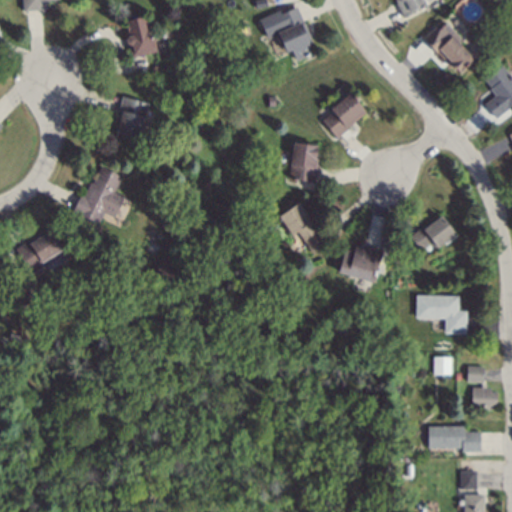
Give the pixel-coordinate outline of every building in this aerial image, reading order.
[(42,0),(42,7),(20,9),(19,0),(42,0)] [(392,1),(393,0),(417,0),(420,4),(400,15),(392,1)] [(293,5),(307,38),(305,39),(306,40),(304,41),(308,50),(291,58),(286,48),(282,50),(274,32),(266,35),(257,16),(277,7),(278,11),(293,5)] [(142,14),(149,47),(130,52),(128,44),(123,42),(123,38),(124,35),(121,19),(142,14)] [(419,37),(431,24),(435,28),(442,21),(457,36),(453,40),(470,56),(455,70),(447,62),(446,64),(419,37)] [(511,101),(492,117),(480,103),(491,94),(486,87),(488,86),(480,77),(498,63),(511,80),(511,101)] [(149,73),(147,66),(155,64),(156,71),(149,73)] [(360,108),(342,122),(344,125),(331,135),(317,117),(328,109),(326,107),(346,91),(360,108)] [(181,97),(188,92),(192,98),(185,103),(181,97)] [(145,101),(134,138),(110,131),(116,110),(114,110),(119,94),(145,101)] [(265,103),(264,96),(271,95),(272,103),(265,103)] [(315,157),(311,180),(284,176),(290,140),(314,144),(312,156),(315,157)] [(117,174),(94,221),(68,208),(77,192),(80,193),(87,180),(89,181),(97,164),(117,174)] [(211,199),(217,193),(223,200),(216,205),(211,199)] [(314,226),(324,241),(308,252),(298,237),(296,238),(291,231),(288,234),(274,214),(294,200),(312,227),(314,226)] [(428,239),(416,248),(405,233),(423,219),(426,222),(437,213),(451,232),(433,246),(428,239)] [(45,225),(58,247),(48,254),(50,257),(27,272),(11,246),(45,225)] [(379,248),(369,281),(334,270),(341,246),(350,249),(351,244),(359,247),(360,242),(379,248)] [(399,264),(393,266),(391,259),(398,257),(399,264)] [(150,275),(157,260),(172,267),(165,282),(150,275)] [(284,284),(285,276),(292,277),(290,286),(284,284)] [(17,305),(11,283),(30,277),(36,299),(17,305)] [(460,331),(440,330),(441,316),(411,314),(412,294),(453,297),(453,308),(461,308),(460,331)] [(13,344),(3,340),(6,331),(16,334),(13,344)] [(429,368),(429,353),(445,353),(445,369),(429,368)] [(476,377),(460,376),(460,360),(477,360),(476,377)] [(482,382),(483,366),(466,365),(465,381),(482,382)] [(457,378),(449,377),(450,370),(458,371),(457,378)] [(484,407),(465,405),(467,381),(485,383),(485,388),(491,388),(490,401),(484,401),(484,407)] [(426,449),(427,425),(464,426),(463,431),(481,431),(481,450),(426,449)] [(456,486),(456,468),(469,467),(469,485),(456,486)] [(460,511),(460,494),(478,493),(478,511),(460,511)]
